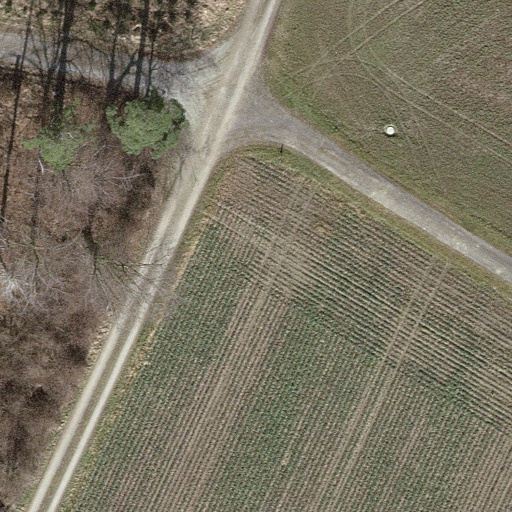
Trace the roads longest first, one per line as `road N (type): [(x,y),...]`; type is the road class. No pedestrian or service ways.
road 1 (track): [(511,262),(244,102),(0,44)]
road 2 (track): [(49,511),(244,102),(276,0)]
